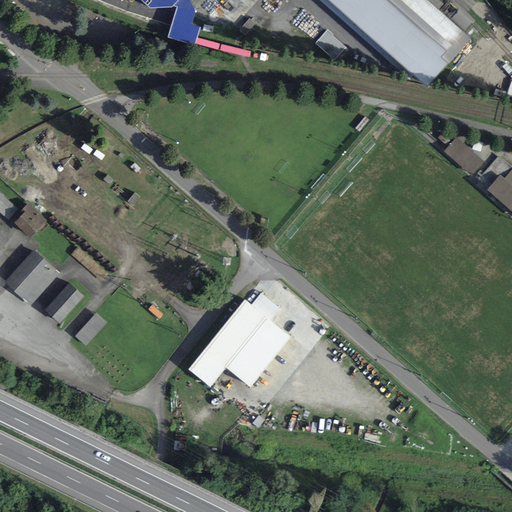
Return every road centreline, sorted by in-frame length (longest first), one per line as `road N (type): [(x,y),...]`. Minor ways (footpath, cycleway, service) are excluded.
road 1 (tertiary): [(41,58),(511,468)]
road 2 (motorway): [(201,511),(0,411)]
road 3 (track): [(488,448),(451,448),(283,380)]
road 4 (motorway): [(0,444),(133,511)]
